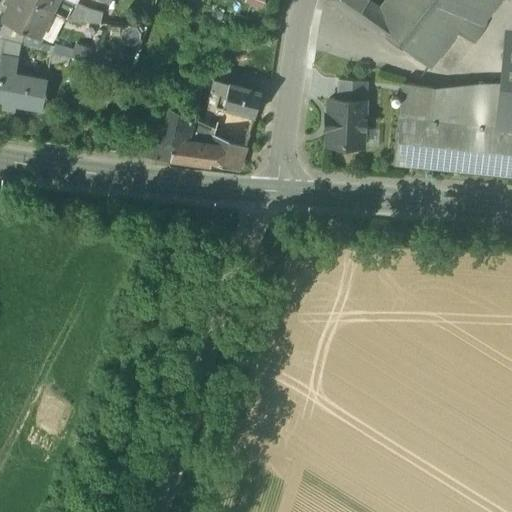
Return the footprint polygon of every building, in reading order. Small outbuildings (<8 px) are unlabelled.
[(36,0),(6,0),(6,1),(10,3),(2,18),(23,28),(24,27),(38,34),(39,32),(38,31),(50,7),(36,0)] [(36,0),(50,7),(66,15),(71,5),(60,0),(36,0)] [(71,14),(99,23),(104,9),(75,0),(71,14)] [(328,0),(354,17),(364,2),(365,0),(328,0)] [(384,0),(378,10),(364,2),(354,17),(383,37),(385,35),(430,67),(455,32),(468,15),(445,8),(449,0),(384,0)] [(449,0),(445,8),(468,15),(482,19),(498,0),(449,0)] [(468,15),(455,32),(469,40),(481,21),(482,21),(483,19),(482,19),(468,15)] [(496,126),(511,128),(511,29),(506,29),(501,81),(496,126)] [(0,53),(0,54),(18,57),(22,42),(0,36),(0,53)] [(66,54),(53,50),(50,59),(64,63),(66,54)] [(47,77),(15,71),(18,57),(0,54),(0,98),(3,99),(1,106),(15,108),(16,103),(40,107),(40,108),(41,109),(47,77)] [(366,81),(338,80),(337,100),(365,101),(366,81)] [(496,126),(501,81),(478,84),(433,87),(430,120),(496,126)] [(433,87),(402,83),(398,116),(430,120),(433,87)] [(262,93),(229,84),(226,94),(219,93),(216,106),(234,110),(254,116),(262,93)] [(337,100),(329,100),(328,116),(326,116),(325,129),(327,129),(326,146),(363,147),(365,101),(337,100)] [(192,119),(162,105),(153,141),(145,140),(140,158),(171,162),(175,139),(189,142),(191,129),(192,119)] [(228,128),(217,125),(215,129),(213,136),(244,147),(254,116),(234,110),(228,128)] [(430,120),(398,116),(393,164),(511,176),(511,128),(496,126),(430,120)] [(204,124),(192,119),(191,129),(209,135),(211,127),(204,124)] [(217,125),(206,120),(204,124),(211,127),(215,129),(217,125)] [(244,147),(213,136),(210,146),(189,142),(175,139),(171,162),(210,168),(210,164),(236,172),(244,147)]
